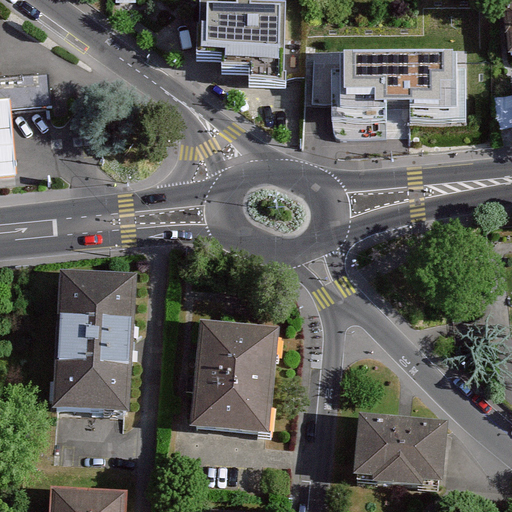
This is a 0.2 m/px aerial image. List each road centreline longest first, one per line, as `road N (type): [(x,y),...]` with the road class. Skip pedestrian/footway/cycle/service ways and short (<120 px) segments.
road 1 (residential): [(511,457),(335,291)]
road 2 (residential): [(316,511),(335,291)]
road 3 (residential): [(189,107),(39,0)]
road 4 (tertiary): [(335,205),(511,180)]
road 5 (tertiary): [(95,225),(130,238),(236,237)]
